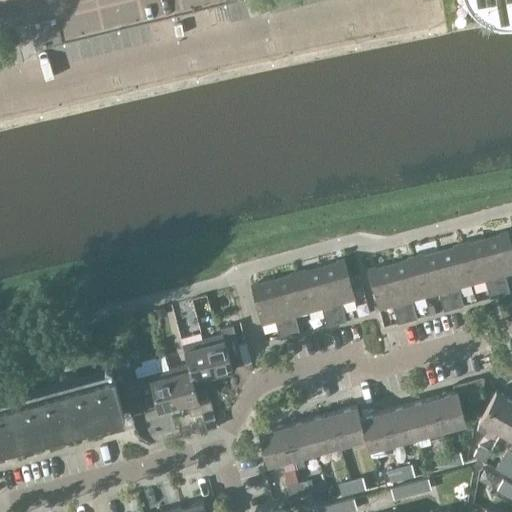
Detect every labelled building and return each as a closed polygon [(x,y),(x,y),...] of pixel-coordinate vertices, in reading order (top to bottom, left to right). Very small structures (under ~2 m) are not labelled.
[(511,0),(470,0),(475,4),(483,10),(492,14),(502,15),(511,14),(511,0)] [(194,11),(198,26),(218,21),(214,6),(194,11)] [(500,294),(510,292),(505,273),(511,270),(511,243),(509,231),(485,238),(500,294)] [(490,297),(500,294),(485,238),(462,244),(472,282),(485,278),(490,297)] [(458,286),(472,282),(462,244),(439,250),(454,307),(463,304),(458,286)] [(444,309),(454,307),(439,250),(415,257),(426,294),(439,291),(444,309)] [(412,298),(426,294),(415,257),(392,263),(407,319),(417,316),(412,298)] [(321,266),(336,322),(346,320),(341,300),(354,296),(344,260),(321,266)] [(398,322),(407,319),(392,263),(368,269),(379,307),(393,303),(398,322)] [(326,325),(336,322),(321,266),(298,272),(308,310),(321,306),(326,325)] [(295,313),(308,310),(298,272),(274,278),(290,335),(300,332),(295,313)] [(280,338),(290,335),(274,278),(251,285),(261,322),(275,319),(280,338)] [(202,338),(211,373),(232,367),(231,366),(243,363),(232,324),(220,327),(221,333),(202,338)] [(203,375),(211,373),(202,338),(182,343),(187,363),(188,363),(202,411),(212,408),(203,375)] [(188,363),(187,363),(168,368),(177,403),(187,400),(189,406),(188,406),(190,414),(202,411),(188,363)] [(168,368),(136,377),(138,383),(145,410),(157,406),(157,408),(177,403),(168,368)] [(0,403),(0,447),(11,444),(10,440),(31,434),(32,439),(62,431),(61,427),(82,421),(83,425),(113,417),(112,413),(121,411),(122,414),(123,414),(112,373),(0,403)] [(432,395),(441,427),(466,420),(457,388),(432,395)] [(501,430),(511,410),(511,397),(495,388),(478,417),(479,417),(477,427),(483,431),(488,422),(501,430)] [(417,434),(441,427),(432,395),(408,402),(417,434)] [(392,440),(417,434),(408,402),(383,408),(392,440)] [(359,415),(360,415),(357,403),(332,410),(341,442),(364,435),(365,435),(359,415)] [(212,408),(202,411),(207,430),(217,427),(212,408)] [(368,447),(392,440),(383,408),(360,415),(359,415),(365,435),(364,435),(368,447)] [(316,449),(341,442),(332,410),(307,417),(316,449)] [(511,436),(511,410),(501,430),(511,436)] [(307,417),(283,423),(292,455),(295,466),(306,463),(303,452),(316,449),(307,417)] [(267,462),(292,455),(283,423),(258,430),(267,462)] [(472,455),(484,461),(489,450),(478,444),(472,455)] [(462,462),(461,459),(458,450),(448,453),(451,465),(462,462)] [(438,468),(451,465),(448,453),(435,456),(438,468)] [(504,473),(511,463),(501,457),(495,468),(504,473)] [(403,478),(413,475),(410,463),(399,466),(403,478)] [(389,481),(403,478),(399,466),(386,469),(389,481)] [(241,492),(255,490),(252,468),(238,470),(241,492)] [(354,491),(365,488),(361,476),(351,479),(354,491)] [(427,477),(419,479),(423,490),(430,488),(427,477)] [(301,493),(310,491),(313,490),(309,478),(297,482),(301,493)] [(509,482),(502,478),(496,489),(503,492),(509,482)] [(341,494),(354,491),(351,479),(337,483),(341,494)] [(419,479),(412,481),(415,492),(423,490),(419,479)] [(412,481),(405,483),(408,494),(415,492),(412,481)] [(289,497),(301,493),(297,482),(286,485),(289,497)] [(511,491),(511,484),(509,482),(503,492),(510,496),(511,491)] [(405,483),(397,485),(401,496),(408,494),(405,483)] [(397,485),(390,487),(393,499),(401,496),(397,485)] [(353,497),(345,499),(348,511),(356,509),(353,497)] [(203,500),(183,506),(184,511),(218,511),(215,499),(203,502),(203,500)] [(345,499),(338,501),(340,511),(343,511),(348,511),(345,499)] [(340,511),(338,501),(330,503),(332,511),(340,511)] [(332,511),(330,503),(323,505),(324,511),(332,511)]
